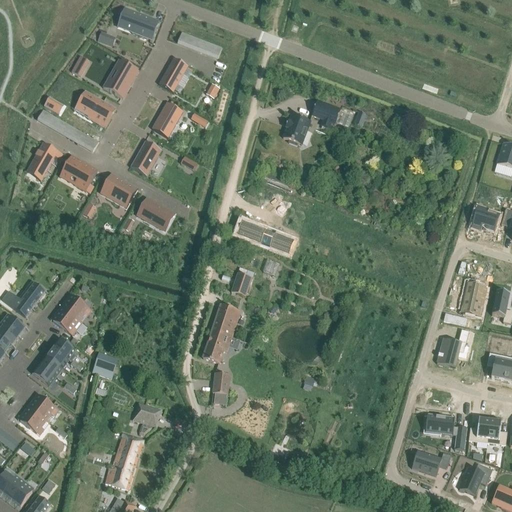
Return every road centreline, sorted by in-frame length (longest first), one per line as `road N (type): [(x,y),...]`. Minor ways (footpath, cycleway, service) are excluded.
road 1 (track): [(187,358),(279,0)]
road 2 (residential): [(175,4),(494,126)]
road 3 (residential): [(418,376),(394,476),(471,511)]
road 4 (residential): [(511,259),(474,247),(456,255),(418,376)]
road 5 (residential): [(100,164),(175,4)]
road 6 (unclassified): [(155,511),(199,430),(187,358)]
